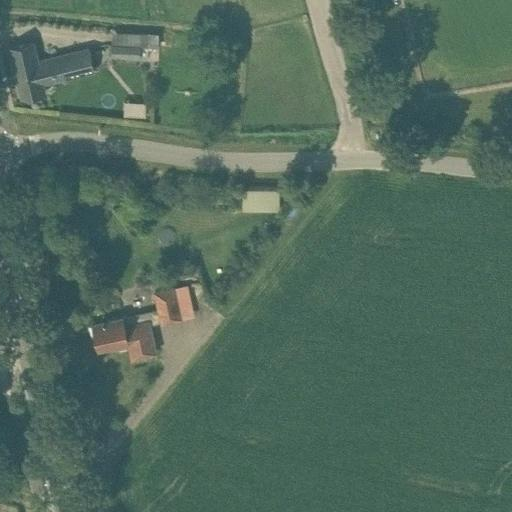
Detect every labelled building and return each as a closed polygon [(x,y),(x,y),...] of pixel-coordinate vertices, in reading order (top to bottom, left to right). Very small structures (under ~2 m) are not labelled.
[(112,55),(141,57),(141,31),(113,31),(112,55)] [(33,41),(10,47),(22,98),(45,92),(43,83),(95,71),(89,47),(52,55),(52,58),(38,62),(33,41)] [(230,56),(218,56),(218,76),(230,76),(230,56)] [(241,188),(241,209),(277,210),(277,189),(241,188)] [(204,253),(219,256),(221,245),(206,242),(204,253)] [(183,319),(183,318),(195,315),(189,284),(175,287),(175,286),(153,292),(157,308),(133,314),(92,323),(98,349),(116,345),(117,347),(129,344),(132,358),(158,352),(151,323),(161,321),(162,324),(183,319)]
